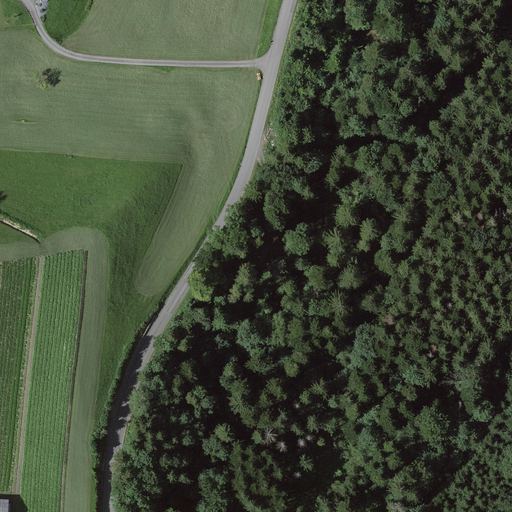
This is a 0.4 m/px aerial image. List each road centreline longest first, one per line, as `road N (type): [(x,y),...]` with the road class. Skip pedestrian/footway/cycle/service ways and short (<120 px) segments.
road 1 (tertiary): [(274,62),(233,206),(138,367),(118,430),(111,511)]
road 2 (residential): [(274,62),(76,56),(41,33),(26,0)]
